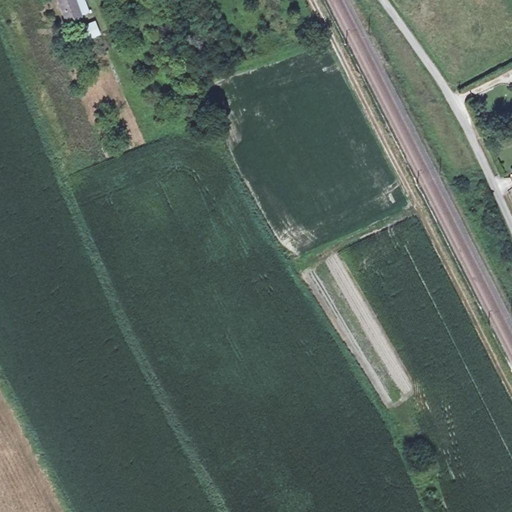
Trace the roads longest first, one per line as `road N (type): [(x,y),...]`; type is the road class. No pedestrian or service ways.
road 1 (track): [(313,0),(511,391)]
road 2 (unclassified): [(511,227),(454,101),(383,0)]
